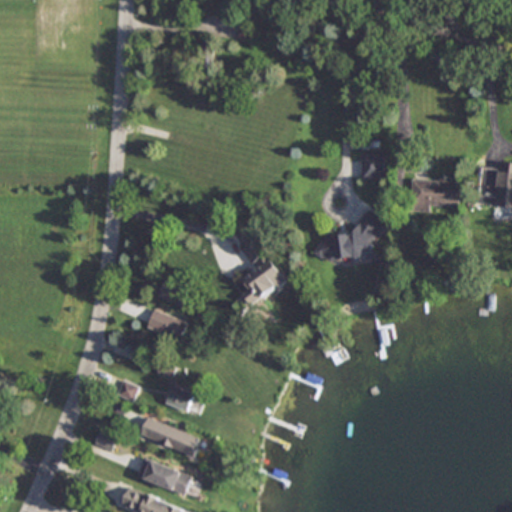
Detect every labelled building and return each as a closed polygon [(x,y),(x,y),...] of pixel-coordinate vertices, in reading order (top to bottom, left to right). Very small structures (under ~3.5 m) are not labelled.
[(187,172),(227,180),(231,159),(244,162),(248,142),(228,139),(225,156),(191,150),(187,172)] [(362,180),(384,180),(384,154),(362,154),(362,180)] [(511,206),(511,162),(499,162),(499,169),(481,167),(479,205),(511,206)] [(413,179),(413,206),(461,207),(462,180),(413,179)] [(329,233),(315,252),(333,266),(344,251),(359,263),(387,226),(369,212),(351,236),(344,231),(338,239),(329,233)] [(253,305),(291,279),(261,237),(244,249),(258,269),(245,278),(251,287),(244,292),(253,305)] [(161,299),(188,305),(192,287),(165,280),(161,299)] [(189,320),(155,310),(149,328),(183,339),(189,320)] [(134,401),(141,387),(126,379),(119,394),(134,401)] [(196,393),(174,385),(167,404),(189,412),(196,393)] [(203,437),(150,416),(142,436),(195,457),(203,437)] [(96,444),(113,451),(119,435),(102,428),(96,444)] [(139,477),(188,495),(195,474),(146,457),(139,477)] [(195,511),(132,486),(124,506),(138,511),(195,511)]
